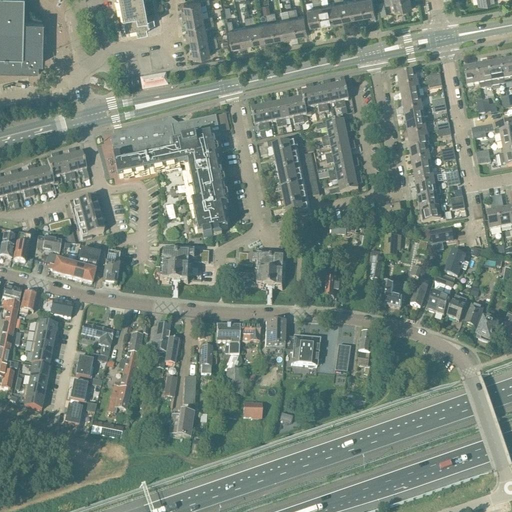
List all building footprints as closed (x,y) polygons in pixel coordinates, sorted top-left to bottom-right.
[(0,0),(0,72),(37,74),(38,63),(41,63),(42,21),(22,21),(22,0),(0,0)] [(120,0),(126,31),(136,29),(137,34),(148,32),(146,23),(149,23),(155,21),(156,21),(154,16),(148,17),(144,0),(120,0)] [(182,15),(202,11),(201,5),(209,3),(208,0),(201,0),(183,3),(184,10),(181,10),(182,15)] [(311,0),(313,7),(307,8),(311,29),(315,28),(315,24),(320,23),(316,0),(311,0)] [(320,0),(316,0),(320,23),(327,22),(328,26),(332,25),(328,4),(322,6),(320,0)] [(334,0),(335,3),(328,4),(332,25),(337,24),(336,20),(342,19),(338,0),(334,0)] [(342,0),(338,0),(342,19),(348,18),(349,22),(353,21),(350,0),(343,2),(342,0)] [(352,0),(350,0),(353,21),(358,20),(357,16),(363,15),(360,0),(352,0)] [(360,0),(363,15),(370,14),(370,18),(375,17),(371,0),(360,0)] [(410,0),(389,0),(384,1),(385,5),(394,4),(395,10),(415,5),(414,1),(410,1),(410,0)] [(296,8),(291,9),(296,35),(302,33),(303,37),(308,36),(304,16),(297,17),(296,8)] [(289,18),(282,20),(286,40),(291,39),(290,36),(296,35),(291,9),(287,10),(289,18)] [(202,11),(182,15),(183,20),(186,19),(187,25),(212,20),(212,16),(203,18),(202,11)] [(274,12),(270,13),(275,38),(281,37),(281,41),(286,40),(282,20),(276,21),(274,12)] [(267,22),(261,24),(265,44),(269,43),(268,39),(275,38),(270,13),(266,14),(267,22)] [(253,16),(248,17),(253,42),(259,41),(260,45),(265,44),(261,24),(254,25),(253,16)] [(246,26),(239,27),(243,48),(248,47),(247,43),(253,42),(248,17),(244,18),(246,26)] [(212,20),(187,25),(188,31),(185,32),(186,36),(206,32),(205,26),(213,25),(212,20)] [(231,20),(227,21),(232,46),(238,45),(239,49),(243,48),(239,27),(233,29),(231,20)] [(206,33),(186,37),(187,41),(190,40),(191,47),(216,42),(221,41),(220,36),(216,37),(207,39),(206,33)] [(192,53),(189,53),(190,58),(210,54),(209,48),(217,46),(216,42),(191,47),(192,53)] [(511,60),(500,63),(504,85),(511,83),(511,60)] [(500,63),(488,65),(492,87),(504,85),(500,63)] [(488,65),(476,68),(479,85),(480,89),(492,87),(488,65)] [(479,85),(476,68),(464,70),(467,88),(479,85)] [(397,77),(399,89),(417,86),(415,74),(397,77)] [(167,82),(166,76),(141,80),(143,90),(167,86),(171,85),(171,81),(167,82)] [(440,76),(427,78),(428,84),(441,82),(440,76)] [(341,85),(336,86),(341,110),(346,109),(344,102),(349,101),(344,79),(340,80),(341,85)] [(330,82),(326,83),(331,105),(335,104),(336,111),(341,110),(336,86),(331,87),(330,82)] [(441,82),(428,84),(429,90),(442,88),(441,82)] [(324,89),(319,90),(324,114),(329,113),(327,106),(331,105),(326,83),(323,83),(324,89)] [(319,115),(324,114),(319,90),(314,91),(313,85),(309,86),(314,109),(318,108),(319,115)] [(307,92),(302,93),(307,116),(307,117),(312,116),(310,110),(314,109),(309,86),(306,87),(307,92)] [(402,101),(420,98),(417,86),(399,89),(402,101)] [(300,100),(295,101),(299,125),(304,124),(303,117),(307,116),(302,93),(298,94),(300,100)] [(288,96),(285,97),(289,120),(293,119),(295,126),(299,125),(295,101),(290,102),(288,96)] [(282,104),(277,105),(282,128),(287,127),(285,121),(289,120),(285,97),(281,98),(282,104)] [(503,111),(509,110),(507,97),(501,98),(503,111)] [(402,101),(404,114),(422,111),(420,98),(402,101)] [(271,100),(267,101),(272,123),(276,123),(277,129),(282,128),(277,105),(272,106),(271,100)] [(432,103),(433,108),(445,106),(444,100),(432,103)] [(265,107),(260,109),(265,132),(270,131),(268,124),(272,123),(267,101),(264,101),(265,107)] [(482,102),(485,114),(491,113),(488,101),(482,102)] [(479,115),(485,114),(482,102),(476,103),(479,115)] [(254,104),(250,104),(255,127),(259,126),(260,133),(265,132),(260,109),(255,110),(254,104)] [(445,106),(433,108),(434,115),(446,112),(445,106)] [(404,114),(406,126),(424,123),(422,111),(404,114)] [(112,141),(112,143),(112,144),(112,145),(112,147),(113,148),(114,149),(115,150),(116,151),(118,152),(119,152),(121,152),(122,152),(123,157),(120,157),(120,156),(114,157),(119,181),(165,171),(180,168),(187,166),(195,204),(191,205),(198,236),(203,235),(204,241),(212,239),(212,238),(222,236),(221,231),(224,231),(228,230),(224,207),(227,206),(220,171),(213,137),(220,136),(219,133),(216,120),(216,118),(179,125),(172,127),(166,122),(164,125),(148,128),(118,134),(117,135),(116,135),(115,136),(114,137),(113,138),(112,140),(112,141)] [(327,130),(328,134),(351,130),(350,126),(345,127),(344,122),(316,127),(317,132),(327,130)] [(500,136),(501,143),(511,140),(511,122),(492,126),(494,137),(500,136)] [(426,135),(424,123),(406,126),(408,138),(426,135)] [(449,125),(436,127),(438,133),(450,131),(449,125)] [(472,136),(484,133),(483,128),(471,130),(472,136)] [(329,138),(321,140),(323,145),(347,139),(346,134),(352,133),(351,130),(328,134),(329,138)] [(450,131),(438,133),(439,139),(451,137),(450,131)] [(484,133),(472,136),(474,142),(486,139),(485,133),(484,133)] [(426,135),(408,138),(410,150),(410,151),(429,147),(426,135)] [(293,141),(292,139),(264,144),(265,148),(268,148),(268,149),(272,149),(286,218),(299,215),(299,218),(308,216),(295,150),(298,149),(296,141),(293,141)] [(348,144),(347,139),(323,145),(323,149),(331,147),(331,151),(355,147),(354,143),(348,144)] [(511,140),(501,143),(504,155),(511,153),(511,140)] [(332,155),(325,157),(326,161),(351,156),(350,152),(355,150),(355,147),(331,151),(332,155)] [(410,150),(409,151),(412,163),(430,160),(429,155),(431,154),(433,151),(432,147),(429,147),(410,151),(410,150)] [(74,149),(71,150),(77,173),(81,172),(84,181),(88,180),(81,154),(76,155),(74,149)] [(453,149),(441,152),(442,158),(454,155),(453,149)] [(69,157),(64,158),(70,182),(75,181),(73,174),(77,173),(71,150),(67,151),(69,157)] [(476,154),(477,160),(489,158),(488,152),(476,154)] [(511,153),(504,155),(499,156),(501,169),(506,168),(511,166),(511,153)] [(57,154),(54,155),(60,178),(64,177),(65,183),(70,182),(64,158),(59,160),(57,154)] [(56,179),(60,178),(54,155),(50,156),(52,161),(47,163),(53,185),(53,186),(58,185),(56,179)] [(319,196),(311,155),(305,156),(313,198),(319,196)] [(454,155),(442,158),(443,163),(456,161),(454,155)] [(334,165),(335,169),(358,164),(357,160),(352,161),(351,156),(326,161),(327,166),(334,165)] [(491,164),(489,158),(477,160),(478,166),(491,164)] [(412,163),(414,175),(432,172),(436,171),(436,168),(435,166),(433,165),(431,165),(430,160),(412,163)] [(45,169),(40,171),(46,194),(51,193),(49,187),(53,185),(47,163),(43,164),(45,169)] [(329,174),(330,179),(354,174),(353,169),(359,168),(358,164),(335,169),(336,173),(329,174)] [(34,166),(30,167),(36,190),(40,189),(42,195),(46,194),(40,171),(35,172),(34,166)] [(32,191),(36,190),(30,167),(27,168),(28,174),(23,175),(29,199),(34,198),(32,191)] [(16,171),(14,172),(19,194),(23,193),(25,200),(29,199),(23,175),(18,177),(17,171),(16,171)] [(11,179),(7,180),(12,204),(16,203),(17,202),(16,197),(15,196),(16,195),(19,194),(14,172),(10,173),(11,179)] [(433,178),(432,172),(414,175),(416,187),(438,183),(437,177),(433,178)] [(354,174),(330,179),(331,183),(338,182),(338,186),(362,181),(361,177),(355,179),(354,174)] [(458,174),(446,176),(447,182),(459,180),(458,174)] [(0,175),(0,190),(2,199),(6,198),(8,205),(12,204),(7,180),(1,181),(0,176),(0,175)] [(459,180),(447,182),(448,188),(460,186),(459,180)] [(339,190),(329,193),(330,197),(358,191),(357,186),(363,185),(362,181),(338,186),(339,190)] [(438,183),(416,187),(418,200),(437,197),(440,196),(438,183)] [(437,197),(418,200),(421,212),(441,208),(440,204),(438,203),(437,197)] [(495,198),(501,230),(511,228),(508,210),(504,211),(501,197),(495,198)] [(490,232),(501,230),(495,198),(489,199),(492,213),(487,214),(490,232)] [(103,234),(94,199),(82,202),(81,200),(69,203),(71,211),(74,210),(83,242),(91,239),(91,237),(103,234)] [(401,214),(400,205),(379,209),(380,218),(401,214)] [(441,208),(421,212),(423,225),(441,222),(441,223),(446,222),(444,215),(442,214),(441,208)] [(69,221),(48,227),(50,233),(54,232),(71,228),(69,221)] [(346,228),(332,227),(332,235),(346,236),(346,228)] [(386,230),(377,229),(376,239),(385,240),(386,230)] [(450,230),(431,234),(433,246),(453,242),(450,230)] [(16,247),(13,263),(25,265),(26,261),(27,257),(28,249),(30,241),(29,241),(30,236),(24,235),(23,240),(18,239),(16,247)] [(1,248),(12,250),(14,238),(3,236),(1,248)] [(35,250),(35,255),(47,257),(48,253),(59,255),(62,255),(63,246),(60,246),(61,242),(37,238),(35,250)] [(387,238),(386,257),(396,257),(397,251),(397,239),(387,238)] [(13,250),(12,250),(1,248),(0,251),(0,259),(10,262),(13,250)] [(85,271),(94,273),(99,257),(81,252),(76,269),(85,271)] [(209,253),(194,252),(194,255),(164,253),(163,284),(188,285),(189,261),(194,261),(194,264),(208,265),(209,253)] [(449,281),(455,283),(461,270),(465,272),(468,264),(463,263),(465,258),(452,252),(444,273),(451,276),(449,281)] [(103,274),(102,285),(116,288),(116,287),(117,278),(118,271),(117,271),(119,257),(120,256),(108,254),(107,259),(106,267),(105,267),(103,274)] [(383,255),(372,254),(370,267),(373,267),(371,280),(379,282),(383,255)] [(239,255),(239,267),(253,268),(254,264),(258,265),(257,286),(257,289),(267,289),(273,290),(282,290),(283,266),(284,260),(254,258),(254,255),(239,255)] [(47,261),(46,266),(54,269),(55,263),(56,263),(57,258),(48,257),(47,261)] [(119,257),(117,271),(118,271),(123,272),(125,258),(119,257)] [(62,278),(65,266),(56,263),(55,263),(54,269),(52,275),(62,278)] [(71,281),(75,268),(65,266),(62,278),(71,281)] [(81,283),(85,271),(76,269),(75,268),(71,281),(81,283)] [(419,268),(415,268),(411,280),(414,282),(418,282),(422,271),(419,268)] [(511,271),(504,270),(503,277),(511,279),(511,271)] [(85,271),(81,283),(91,286),(94,273),(85,271)] [(445,287),(448,281),(441,278),(438,284),(445,287)] [(448,281),(445,287),(452,290),(455,283),(449,281),(448,281)] [(422,285),(418,283),(416,290),(410,305),(420,309),(425,295),(419,292),(422,285)] [(340,285),(327,284),(325,301),(335,302),(335,299),(338,299),(340,285)] [(11,296),(12,289),(4,287),(1,299),(6,300),(7,298),(8,298),(9,296),(11,296)] [(393,289),(384,287),(381,302),(378,301),(377,305),(380,306),(379,307),(399,312),(401,302),(391,300),(393,289)] [(473,288),(470,296),(476,298),(479,290),(473,288)] [(7,298),(6,300),(8,300),(18,302),(20,293),(21,291),(16,290),(12,289),(11,296),(9,296),(8,298),(7,298)] [(36,296),(23,294),(19,316),(26,317),(27,312),(32,313),(36,296)] [(433,295),(427,312),(435,315),(441,298),(433,295)] [(441,298),(435,315),(444,318),(450,300),(441,298)] [(455,298),(447,319),(459,323),(467,302),(455,298)] [(7,310),(4,324),(14,326),(18,303),(8,300),(8,302),(3,301),(2,309),(7,310)] [(72,305),(52,301),(50,316),(70,320),(72,305)] [(483,312),(472,307),(464,325),(476,330),(483,312)] [(511,315),(509,314),(500,335),(511,339),(511,315)] [(502,323),(487,316),(478,339),(482,340),(480,343),(489,346),(495,334),(497,335),(502,323)] [(34,334),(54,338),(56,332),(57,328),(41,324),(42,318),(38,317),(37,321),(34,334)] [(11,339),(14,326),(4,324),(1,337),(11,339)] [(265,324),(265,348),(283,348),(284,348),(284,340),(285,324),(284,324),(265,324)] [(83,326),(80,337),(96,340),(94,346),(109,350),(111,344),(113,333),(83,326)] [(169,328),(157,326),(155,336),(154,336),(151,352),(161,354),(162,347),(166,347),(169,328)] [(239,327),(216,327),(216,344),(224,344),(224,355),(228,355),(228,356),(238,356),(239,327)] [(259,328),(240,328),(240,344),(244,344),(259,344),(259,328)] [(52,348),(54,338),(34,334),(32,344),(52,348)] [(373,335),(361,334),(358,355),(359,355),(357,367),(368,368),(369,356),(370,356),(373,335)] [(128,354),(138,356),(141,338),(131,336),(128,354)] [(0,351),(8,353),(11,339),(1,337),(0,341),(0,351)] [(293,341),(284,340),(284,348),(283,348),(283,353),(292,353),(290,366),(317,369),(317,364),(317,363),(318,348),(319,348),(319,341),(293,339),(293,341)] [(178,342),(168,341),(165,365),(174,366),(178,342)] [(51,358),(52,348),(32,344),(30,354),(51,358)] [(209,346),(204,345),(203,347),(203,349),(201,349),(200,368),(204,368),(203,378),(210,379),(211,369),(211,366),(211,360),(211,350),(210,350),(210,347),(209,346)] [(339,347),(338,353),(350,355),(351,348),(339,347)] [(0,351),(0,364),(5,366),(8,353),(0,351)] [(338,353),(337,360),(349,361),(350,355),(338,353)] [(51,358),(30,354),(33,355),(31,365),(48,369),(51,358)] [(121,362),(119,366),(135,370),(137,364),(138,360),(138,359),(138,356),(128,354),(127,363),(126,363),(121,362)] [(241,358),(230,358),(226,372),(238,372),(241,363),(241,358)] [(93,362),(79,359),(75,378),(91,381),(93,369),(91,369),(93,362)] [(137,364),(135,370),(140,371),(142,371),(144,362),(138,360),(137,364)] [(164,361),(157,360),(156,370),(163,371),(164,361)] [(337,360),(336,366),(348,368),(349,361),(337,360)] [(4,371),(5,366),(0,364),(0,384),(2,385),(1,389),(10,391),(14,373),(4,371)] [(111,399),(108,411),(115,413),(116,409),(126,411),(131,391),(130,391),(135,370),(119,366),(118,371),(124,373),(117,401),(111,399)] [(336,366),(335,373),(347,374),(348,374),(348,368),(336,366)] [(49,371),(32,368),(30,378),(47,382),(49,371)] [(242,373),(226,373),(226,396),(242,397),(242,373)] [(47,382),(30,378),(28,388),(25,387),(25,388),(45,392),(47,382)] [(177,380),(166,379),(164,398),(174,399),(177,380)] [(195,379),(185,379),(183,407),(193,407),(195,379)] [(72,390),(70,401),(86,404),(88,394),(86,393),(87,386),(75,383),(73,383),(72,390)] [(45,392),(25,388),(23,398),(43,402),(45,392)] [(26,399),(24,409),(41,412),(43,402),(23,398),(26,399)] [(238,405),(230,404),(228,420),(236,421),(238,405)] [(252,405),(243,405),(243,420),(251,420),(251,421),(261,421),(261,406),(252,406),(252,405)] [(85,406),(83,413),(94,415),(95,408),(85,406)] [(64,424),(64,426),(75,428),(80,429),(82,418),(80,417),(82,410),(69,407),(68,407),(66,414),(64,424)] [(194,415),(179,413),(178,419),(171,418),(170,421),(170,425),(168,438),(190,441),(194,415)] [(281,415),(279,422),(291,425),(293,418),(281,415)] [(120,441),(123,429),(93,422),(90,434),(120,441)]
